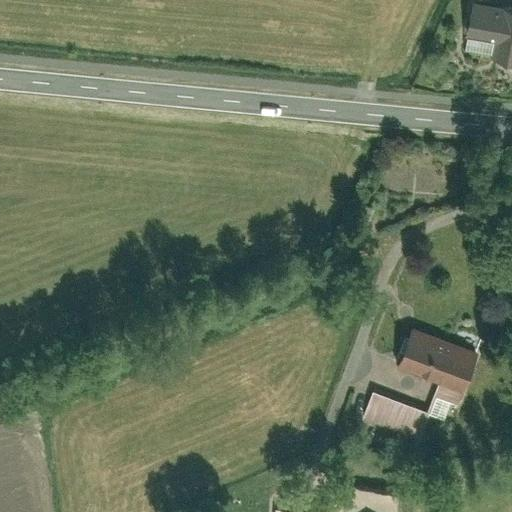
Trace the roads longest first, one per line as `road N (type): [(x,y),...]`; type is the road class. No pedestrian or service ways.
road 1 (tertiary): [(511,130),(0,81)]
road 2 (residential): [(310,489),(398,250),(511,187)]
